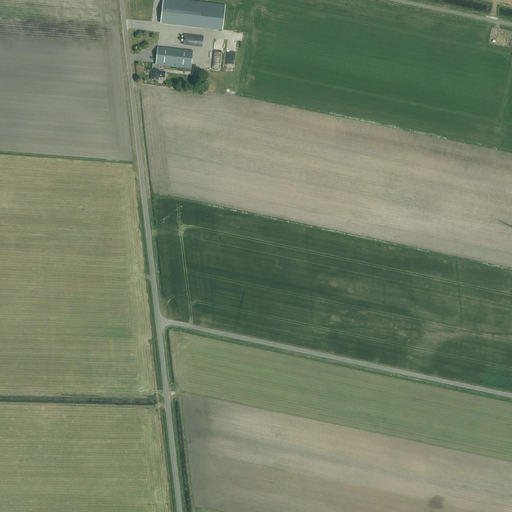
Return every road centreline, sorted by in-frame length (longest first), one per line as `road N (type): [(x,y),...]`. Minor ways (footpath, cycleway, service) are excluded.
road 1 (unclassified): [(179,511),(123,0)]
road 2 (unclassified): [(511,24),(393,0)]
